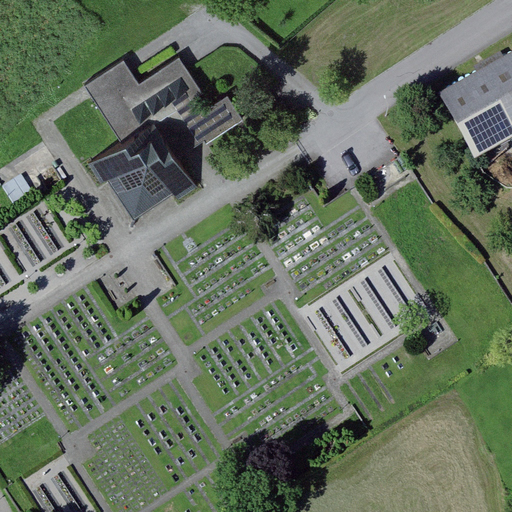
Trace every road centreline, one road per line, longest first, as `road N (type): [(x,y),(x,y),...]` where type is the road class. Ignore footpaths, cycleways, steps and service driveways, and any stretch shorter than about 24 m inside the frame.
road 1 (residential): [(347,124),(219,18),(141,56)]
road 2 (residential): [(511,17),(347,124)]
